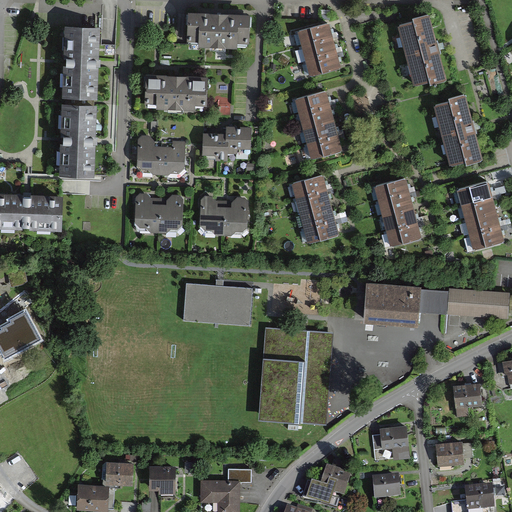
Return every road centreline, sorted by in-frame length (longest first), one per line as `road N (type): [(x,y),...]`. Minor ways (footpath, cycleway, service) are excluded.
road 1 (residential): [(266,511),(328,442),(411,389)]
road 2 (residential): [(346,0),(442,4),(464,64)]
road 3 (residential): [(411,389),(427,511)]
